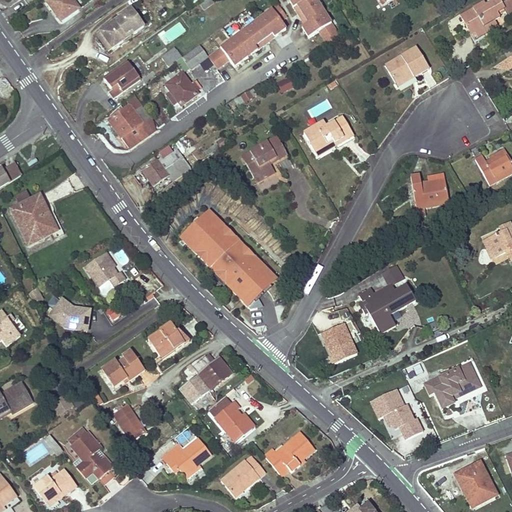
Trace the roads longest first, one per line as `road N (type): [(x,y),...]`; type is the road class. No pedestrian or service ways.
road 1 (residential): [(447,116),(398,142),(293,332),(261,357)]
road 2 (tertiary): [(80,151),(130,224),(261,357)]
road 3 (residential): [(80,151),(94,145),(107,157),(135,157),(289,55)]
road 4 (residential): [(308,399),(511,305)]
road 5 (residential): [(511,431),(391,476)]
